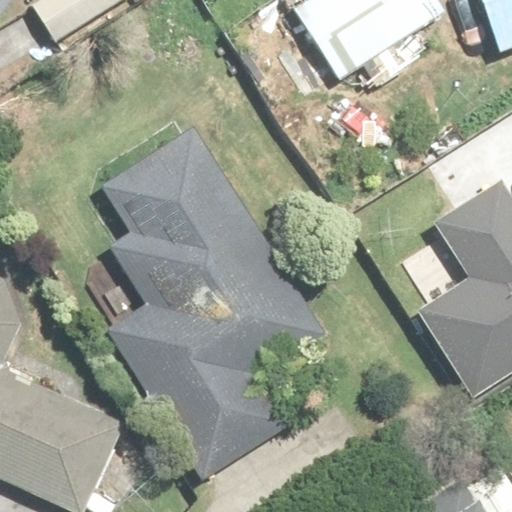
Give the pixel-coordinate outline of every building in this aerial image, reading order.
[(0,0),(0,32),(20,0),(0,0)] [(435,0),(304,0),(287,11),(335,86),(446,17),(435,0)] [(511,0),(473,0),(494,55),(511,48),(511,0)] [(318,334),(192,132),(102,188),(130,233),(106,247),(145,309),(107,333),(202,485),(297,425),(262,370),(318,334)] [(0,477),(79,511),(83,511),(121,424),(0,372),(0,363),(3,359),(7,354),(10,348),(13,341),(15,335),(16,328),(16,321),(15,314),(14,307),(12,301),(9,294),(5,288),(1,283),(0,282),(0,477)] [(486,511),(465,478),(410,511),(486,511)]
